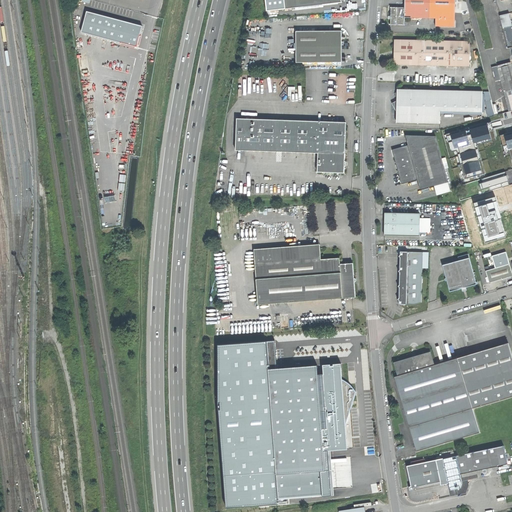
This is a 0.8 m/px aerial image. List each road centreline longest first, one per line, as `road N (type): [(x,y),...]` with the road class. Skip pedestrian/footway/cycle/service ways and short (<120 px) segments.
road 1 (trunk): [(183,511),(175,401),(180,238),(220,0)]
road 2 (trunk): [(201,0),(161,235),(156,354),(164,511)]
road 3 (tertiary): [(374,332),(367,145),(375,0)]
road 4 (track): [(85,511),(70,393),(51,321),(41,190)]
road 5 (tertiary): [(397,511),(374,332)]
road 6 (unclassified): [(374,332),(511,292)]
